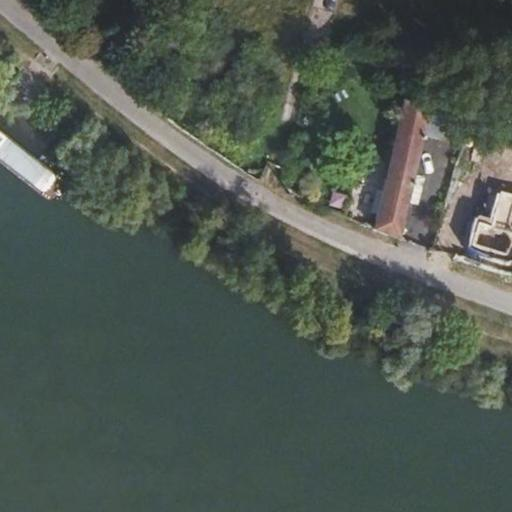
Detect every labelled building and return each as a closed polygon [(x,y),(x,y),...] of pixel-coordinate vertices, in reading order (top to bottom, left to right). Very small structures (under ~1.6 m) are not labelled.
[(424,110),(427,111),(443,117),(446,92),(429,88),(424,110)] [(443,117),(445,118),(451,94),(446,92),(443,117)] [(372,231),(396,240),(405,201),(412,174),(421,134),(427,111),(424,110),(424,111),(402,107),(372,231)] [(427,111),(421,134),(440,138),(445,118),(443,117),(427,111)] [(426,177),(412,174),(405,201),(419,205),(426,177)]
